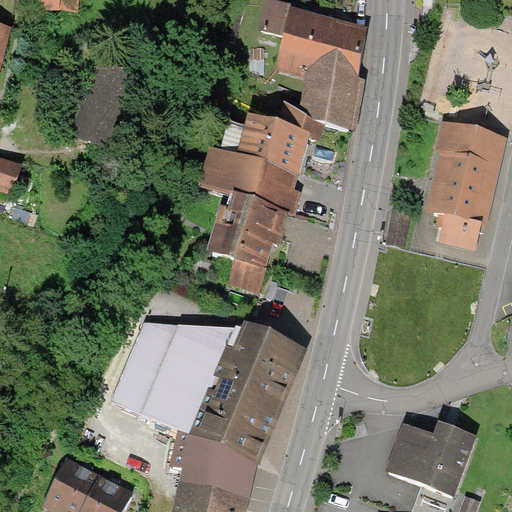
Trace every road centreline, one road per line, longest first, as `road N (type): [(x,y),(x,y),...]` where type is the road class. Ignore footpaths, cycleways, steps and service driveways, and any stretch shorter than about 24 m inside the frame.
road 1 (tertiary): [(390,0),(365,185),(323,382)]
road 2 (unclassified): [(323,382),(384,401),(413,399),(511,368)]
road 3 (tertiary): [(323,382),(286,511)]
